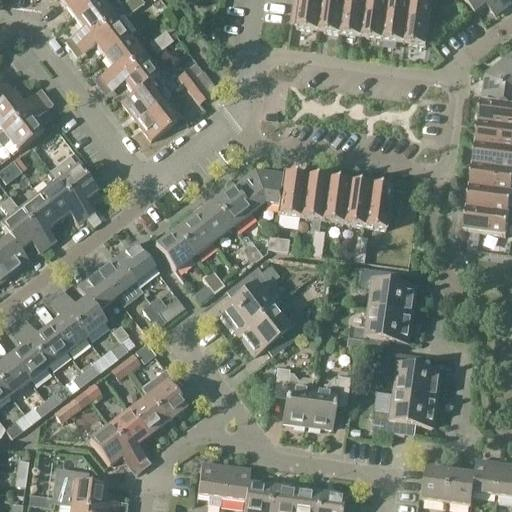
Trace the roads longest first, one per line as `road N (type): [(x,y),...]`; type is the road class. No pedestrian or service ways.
road 1 (residential): [(241,119),(252,141),(447,169),(461,108),(446,74)]
road 2 (residential): [(148,185),(30,36),(0,28)]
road 3 (residential): [(0,315),(139,206),(148,185)]
road 4 (residential): [(446,74),(252,49)]
road 5 (residential): [(380,511),(384,481),(274,462),(248,445)]
road 6 (residential): [(248,445),(197,436),(167,457),(141,511)]
road 7 (residential): [(248,445),(240,418),(177,334)]
